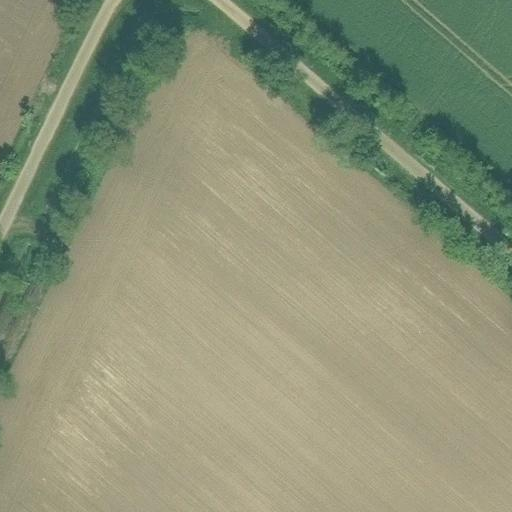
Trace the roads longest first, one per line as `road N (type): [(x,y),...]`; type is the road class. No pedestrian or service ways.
road 1 (unclassified): [(211,0),(511,254)]
road 2 (unclassified): [(0,242),(120,0)]
